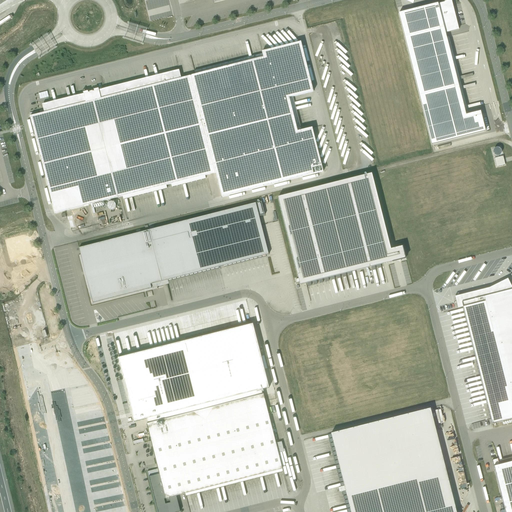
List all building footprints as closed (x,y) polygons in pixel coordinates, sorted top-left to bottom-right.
[(447,0),(398,12),(431,144),(485,130),(480,111),(465,114),(445,32),(458,29),(450,0),(447,0)] [(30,116),(55,214),(123,197),(123,200),(168,188),(168,185),(171,184),(172,187),(206,179),(205,176),(215,173),(215,174),(216,173),(222,198),(323,172),(312,128),(300,131),(297,132),(289,98),(292,97),(313,92),(301,42),(262,52),(263,55),(263,58),(191,76),(190,76),(181,79),(179,70),(106,89),(99,90),(99,89),(94,90),(94,92),(89,93),(88,91),(83,93),(84,94),(77,96),(42,105),(44,113),(30,116)] [(342,65),(340,67),(350,75),(352,74),(342,65)] [(491,148),(493,157),(504,154),(501,145),(491,148)] [(364,154),(373,162),(375,160),(365,152),(364,154)] [(494,159),(496,167),(505,165),(503,156),(494,159)] [(278,197),(300,285),(398,260),(398,262),(398,261),(401,261),(400,259),(405,258),(402,247),(390,250),(371,174),(278,197)] [(207,216),(79,248),(92,300),(93,304),(151,289),(150,285),(220,267),(269,255),(262,225),(259,215),(263,214),(260,202),(207,216)] [(511,287),(509,283),(507,279),(489,288),(467,293),(462,294),(462,295),(458,296),(454,297),(457,309),(461,308),(462,307),(492,424),(511,419),(511,287)] [(325,282),(302,288),(306,306),(308,306),(307,301),(311,300),(311,302),(313,302),(313,300),(315,299),(314,296),(312,297),(310,289),(317,287),(317,286),(325,284),(325,282)] [(186,496),(283,472),(289,470),(291,479),(299,477),(287,431),(274,435),(273,434),(263,395),(260,396),(259,391),(268,388),(252,324),(118,358),(134,422),(148,418),(149,424),(147,424),(158,469),(147,472),(157,511),(179,511),(180,511),(176,496),(185,494),(186,496)] [(346,492),(350,511),(456,511),(430,409),(331,434),(344,487),(339,489),(340,494),(346,492)] [(480,413),(481,417),(477,418),(476,414),(476,411),(471,412),(472,414),(473,414),(474,417),(475,421),(484,419),(482,412),(480,413)] [(511,511),(511,457),(498,461),(498,459),(497,459),(492,460),(505,511),(511,511)]
